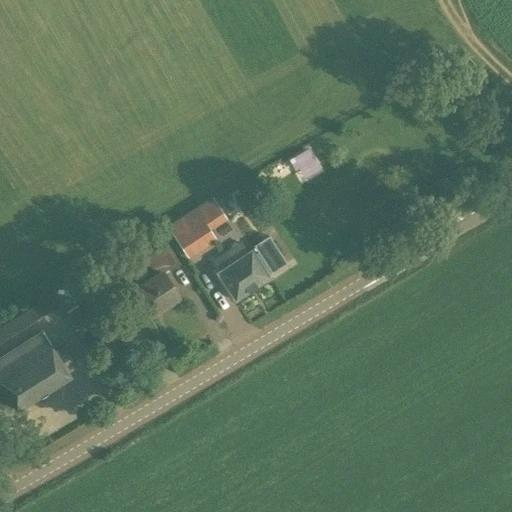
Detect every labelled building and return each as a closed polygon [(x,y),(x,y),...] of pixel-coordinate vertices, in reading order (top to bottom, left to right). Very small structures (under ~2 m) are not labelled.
[(301,177),(321,168),(311,146),(291,155),(301,177)] [(274,164),(280,177),(293,172),(287,158),(274,164)] [(228,218),(213,196),(168,226),(189,258),(218,239),(211,229),(228,218)] [(214,260),(221,271),(217,273),(235,301),(269,279),(266,274),(270,272),(271,274),(287,264),(268,236),(253,246),(257,252),(253,255),(250,251),(247,253),(240,243),(214,260)] [(164,275),(180,265),(167,244),(143,259),(154,276),(132,290),(150,318),(179,299),(164,275)] [(0,342),(59,306),(51,294),(0,326),(0,342)] [(74,327),(84,321),(77,308),(66,314),(74,327)] [(0,386),(15,411),(69,377),(67,374),(79,366),(66,346),(54,353),(41,333),(0,358),(0,386)]
